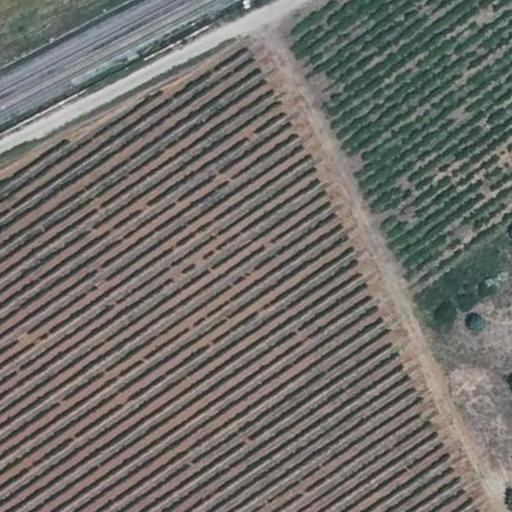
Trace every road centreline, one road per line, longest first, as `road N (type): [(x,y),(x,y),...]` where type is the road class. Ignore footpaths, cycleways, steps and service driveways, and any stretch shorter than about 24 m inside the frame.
road 1 (track): [(501,511),(420,369),(256,17)]
road 2 (track): [(290,0),(0,150)]
